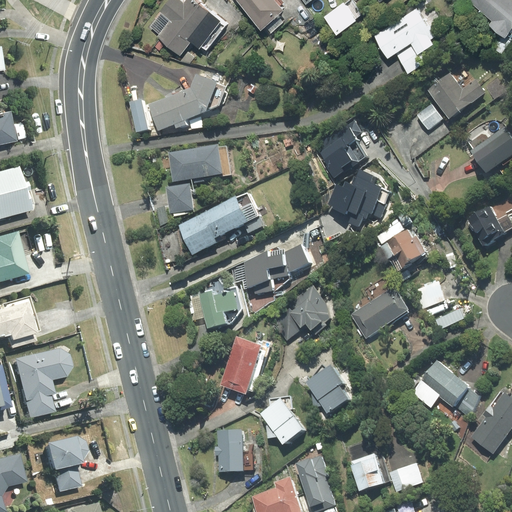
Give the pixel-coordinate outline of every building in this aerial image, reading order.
[(223,22),(196,0),(186,0),(184,3),(180,0),(168,0),(147,27),(169,48),(180,57),(191,43),(199,50),(223,22)] [(284,10),(275,0),(236,0),(261,29),(284,10)] [(511,0),(471,0),(469,3),(491,20),(488,24),(496,31),(491,37),(497,42),(506,48),(511,41),(507,37),(511,30),(511,0)] [(355,21),(342,3),(323,17),(336,35),(355,21)] [(434,44),(417,10),(373,32),(386,58),(398,52),(408,72),(426,63),(420,51),(434,44)] [(3,44),(0,44),(0,70),(8,69),(3,44)] [(428,133),(446,120),(448,123),(485,96),(475,82),(462,91),(448,71),(423,89),(434,105),(417,118),(428,133)] [(218,86),(195,77),(190,93),(150,107),(159,133),(206,116),(218,86)] [(149,133),(142,102),(129,105),(136,135),(149,133)] [(0,140),(15,138),(10,108),(0,109),(0,140)] [(486,180),(511,161),(511,121),(467,153),(486,180)] [(360,131),(354,122),(316,146),(335,176),(342,172),(340,167),(350,161),(354,162),(366,157),(353,136),(360,131)] [(222,179),(218,149),(170,154),(173,184),(222,179)] [(0,219),(31,210),(18,167),(0,171),(0,219)] [(373,177),(359,170),(351,188),(344,185),(342,189),(336,186),(327,205),(347,214),(349,209),(355,210),(350,221),(359,225),(363,216),(366,217),(370,209),(379,213),(388,193),(369,184),(373,177)] [(189,186),(168,190),(170,215),(194,212),(189,186)] [(253,227),(236,196),(179,226),(195,258),(253,227)] [(511,233),(511,216),(505,202),(465,222),(479,250),(511,233)] [(397,274),(429,254),(406,216),(374,236),(397,274)] [(18,232),(0,236),(0,282),(29,275),(18,232)] [(309,266),(300,248),(285,254),(294,273),(309,266)] [(267,254),(245,266),(250,290),(274,286),(273,278),(289,275),(286,257),(269,261),(267,254)] [(414,291),(418,302),(430,298),(434,308),(447,304),(440,282),(414,291)] [(393,288),(353,316),(365,341),(409,313),(393,288)] [(335,322),(316,291),(272,319),(288,344),(305,333),(308,339),(335,322)] [(238,316),(234,292),(200,299),(207,333),(224,330),(238,316)] [(29,300),(0,308),(0,336),(10,334),(12,341),(38,334),(29,300)] [(435,344),(428,337),(406,358),(413,365),(435,344)] [(263,351),(238,341),(218,389),(243,399),(263,351)] [(59,349),(15,360),(30,420),(56,413),(52,396),(55,392),(52,379),(65,376),(73,367),(70,355),(59,349)] [(485,397),(437,360),(408,396),(430,413),(441,399),(468,419),(485,397)] [(1,366),(0,366),(0,408),(10,406),(1,366)] [(352,401),(331,370),(307,385),(328,417),(352,401)] [(470,434),(495,454),(511,432),(511,396),(510,399),(502,393),(470,434)] [(303,434),(281,403),(262,416),(284,448),(303,434)] [(243,433),(218,433),(218,475),(243,474),(243,433)] [(76,436),(48,443),(54,470),(83,463),(89,452),(87,442),(76,436)] [(28,483),(21,454),(0,458),(0,511),(5,511),(6,511),(2,496),(8,487),(28,483)] [(360,494),(387,485),(378,454),(351,462),(360,494)] [(315,511),(338,505),(321,455),(295,463),(310,506),(312,504),(315,511)] [(396,495),(425,486),(418,465),(389,475),(396,495)] [(77,467),(55,473),(59,492),(82,486),(77,467)] [(277,492),(253,498),(257,511),(299,511),(291,480),(275,485),(277,492)]
